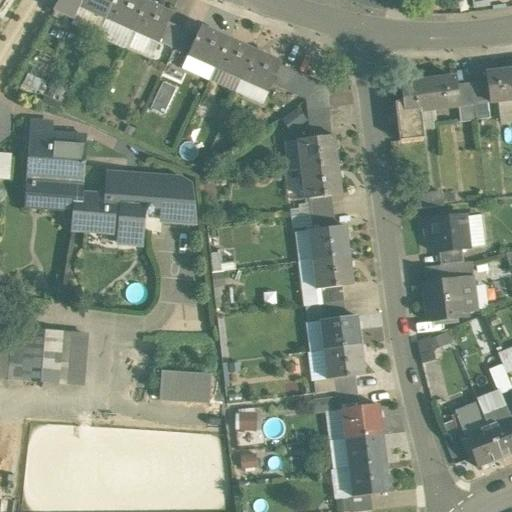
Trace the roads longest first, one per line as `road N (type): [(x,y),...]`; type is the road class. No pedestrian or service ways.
road 1 (residential): [(445,511),(404,382),(363,35)]
road 2 (residential): [(363,35),(447,40),(511,31)]
